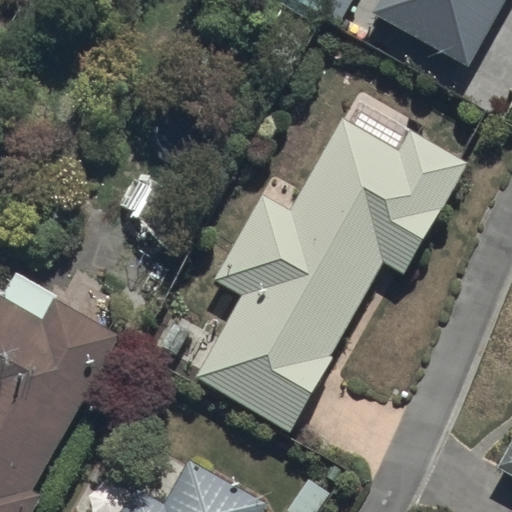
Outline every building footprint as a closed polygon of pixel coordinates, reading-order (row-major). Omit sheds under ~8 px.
[(391,0),(386,9),(475,58),(507,0),(391,0)] [(470,163),(361,101),(292,221),(261,203),(215,284),(246,302),(204,374),(296,426),(388,267),(405,277),(470,163)] [(39,324),(0,301),(0,511),(32,511),(40,499),(30,493),(119,339),(52,301),(39,324)] [(511,511),(511,448),(496,479),(511,487),(511,511)] [(260,511),(193,477),(174,511),(160,511),(137,500),(129,511),(260,511)]
